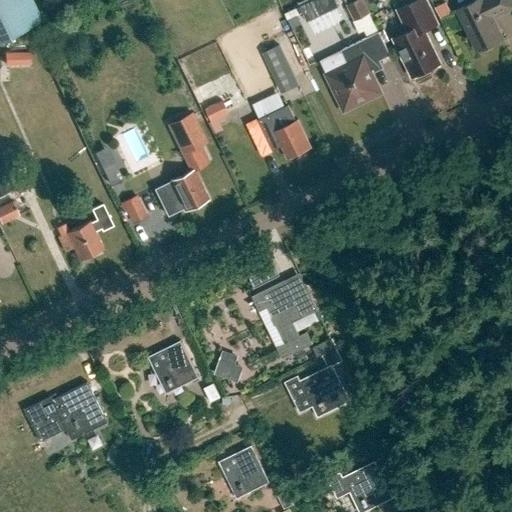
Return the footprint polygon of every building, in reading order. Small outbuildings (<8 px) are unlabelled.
[(0,0),(0,41),(42,20),(32,0),(0,0)] [(336,5),(333,0),(310,0),(299,6),(306,20),(336,5)] [(369,12),(363,0),(354,0),(346,4),(354,20),(369,12)] [(395,38),(394,38),(413,78),(441,64),(425,30),(438,24),(426,0),(418,0),(398,10),(409,32),(395,39),(395,38)] [(471,0),(473,2),(457,10),(475,47),(501,34),(494,18),(511,9),(511,1),(511,0),(471,0)] [(341,51),(348,64),(327,74),(345,111),(381,93),(368,67),(391,56),(379,32),(341,51)] [(265,53),(284,94),(303,86),(284,45),(265,53)] [(32,52),(8,53),(9,66),(33,65),(32,52)] [(233,112),(250,105),(232,62),(191,79),(203,108),(227,98),(233,112)] [(221,101),(198,111),(204,124),(227,113),(221,101)] [(312,148),(298,119),(295,120),(288,105),(259,119),(267,135),(274,149),(282,145),(289,159),(312,148)] [(167,124),(182,155),(207,142),(192,112),(167,124)] [(0,195),(14,189),(0,160),(0,195)] [(193,170),(162,186),(169,201),(177,197),(184,210),(207,199),(193,170)] [(147,218),(136,195),(122,201),(132,224),(147,218)] [(18,215),(11,201),(0,206),(0,222),(1,224),(18,215)] [(89,221),(68,232),(64,224),(57,228),(61,235),(58,236),(65,252),(74,248),(80,260),(103,249),(89,221)] [(252,297),(270,334),(283,359),(293,354),(312,344),(307,333),(300,336),(293,323),(303,318),(285,281),(252,297)] [(181,341),(149,357),(167,394),(200,378),(181,341)] [(227,364),(219,361),(215,373),(222,375),(227,364)] [(333,365),(300,381),(318,418),(351,402),(333,365)] [(52,396),(25,409),(41,442),(67,429),(72,440),(108,423),(88,382),(53,399),(52,396)] [(252,446),(219,462),(237,499),(270,483),(252,446)] [(375,461),(343,477),(359,511),(365,511),(393,499),(375,461)] [(99,511),(87,488),(39,511),(99,511)] [(294,506),(287,491),(277,496),(284,510),(294,506)]
